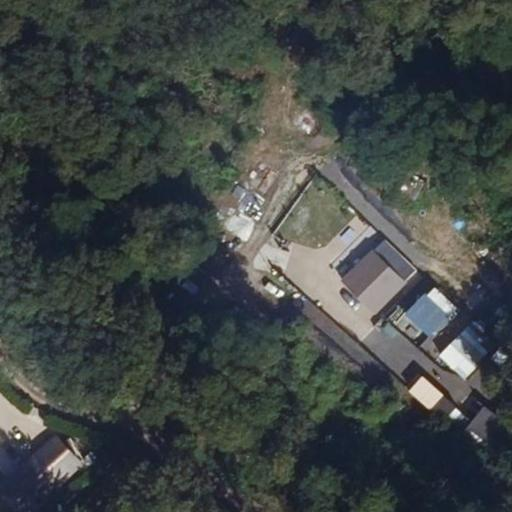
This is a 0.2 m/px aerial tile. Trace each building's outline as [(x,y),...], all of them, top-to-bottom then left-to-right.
[(410,210),(425,181),(379,157),(365,186),(410,210)] [(456,228),(470,205),(451,193),(437,215),(456,228)] [(355,245),(368,223),(356,215),(343,237),(355,245)] [(371,284),(376,291),(399,273),(394,265),(371,284)] [(399,273),(376,291),(388,306),(411,287),(399,273)] [(431,338),(459,308),(432,283),(404,313),(431,338)] [(470,320),(438,354),(465,379),(497,344),(470,320)] [(403,365),(413,337),(387,328),(377,356),(403,365)] [(7,485),(28,508),(77,462),(56,439),(7,485)]
